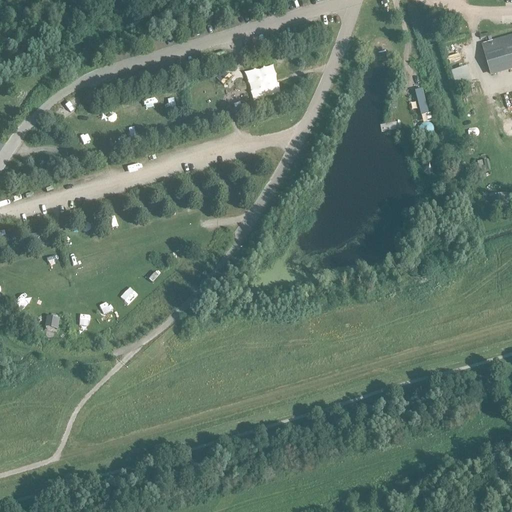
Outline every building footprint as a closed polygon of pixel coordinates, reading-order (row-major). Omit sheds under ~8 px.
[(511,36),(482,45),(491,74),(511,68),(511,36)] [(457,70),(459,87),(471,85),(469,68),(457,70)] [(421,117),(425,116),(427,123),(432,122),(430,114),(429,115),(422,90),(414,92),(420,116),(421,117)] [(75,108),(72,104),(61,112),(64,116),(75,108)] [(420,128),(420,129),(420,130),(420,131),(420,132),(420,133),(420,134),(421,134),(421,135),(422,136),(423,136),(423,137),(424,137),(425,137),(426,138),(427,138),(428,137),(429,137),(430,137),(430,136),(431,136),(431,135),(432,135),(432,134),(433,133),(433,132),(433,131),(433,130),(433,129),(433,128),(432,127),(432,126),(431,126),(431,125),(430,125),(429,124),(428,124),(427,124),(426,124),(425,124),(424,124),(423,124),(423,125),(422,125),(422,126),(421,126),(421,127),(420,127),(420,128)] [(494,198),(496,207),(507,204),(505,195),(494,198)] [(431,208),(432,208),(432,209),(433,209),(433,210),(434,210),(435,210),(435,211),(436,211),(437,211),(438,211),(439,211),(440,211),(441,210),(442,210),(442,209),(443,209),(443,208),(444,207),(444,206),(445,205),(445,204),(445,203),(445,202),(444,202),(444,201),(444,200),(443,200),(443,199),(442,199),(442,198),(441,198),(440,197),(439,197),(438,197),(437,197),(436,197),(435,197),(434,197),(434,198),(433,198),(432,199),(432,200),(431,200),(431,201),(431,202),(430,203),(430,204),(430,205),(431,206),(431,207),(431,208)] [(33,267),(41,266),(39,257),(32,258),(33,267)]
